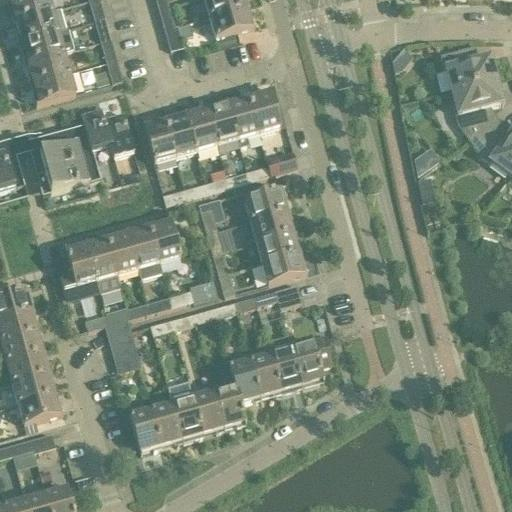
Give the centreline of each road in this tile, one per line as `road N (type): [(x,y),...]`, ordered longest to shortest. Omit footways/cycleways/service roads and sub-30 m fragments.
road 1 (tertiary): [(432,374),(340,47)]
road 2 (tertiary): [(316,52),(408,379)]
road 3 (residential): [(290,59),(364,328)]
road 4 (residential): [(177,511),(381,391)]
road 5 (residential): [(290,59),(165,95),(138,0)]
road 6 (residential): [(112,511),(54,317)]
road 7 (tertiary): [(470,511),(432,374)]
road 8 (tertiary): [(408,379),(445,511)]
road 9 (residential): [(376,40),(509,34)]
